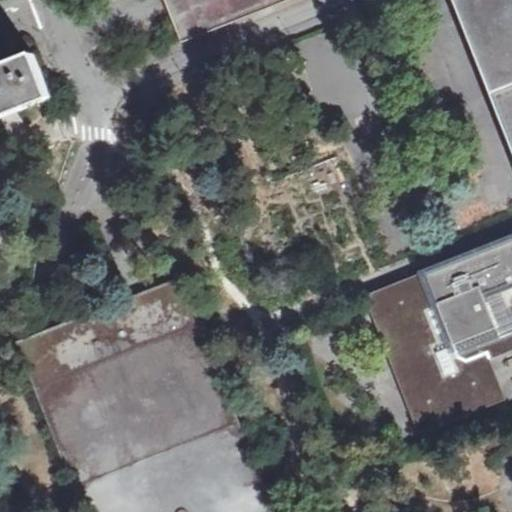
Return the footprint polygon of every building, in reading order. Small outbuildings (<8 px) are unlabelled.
[(164,0),(165,1),(182,43),(236,22),(291,0),(164,0)] [(511,0),(455,0),(511,143),(511,0)] [(0,119),(12,115),(52,99),(35,54),(0,67),(0,119)] [(511,239),(380,292),(432,424),(502,396),(485,353),(511,342),(511,239)] [(22,345),(20,349),(47,417),(84,511),(275,511),(274,506),(246,437),(203,327),(185,283),(178,280),(139,295),(101,310),(64,325),(23,341),(22,345)]
